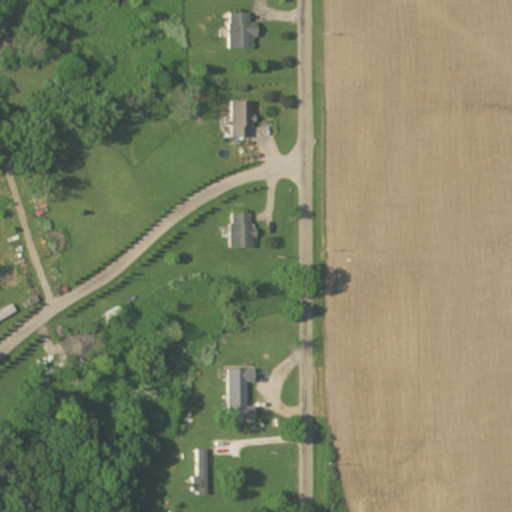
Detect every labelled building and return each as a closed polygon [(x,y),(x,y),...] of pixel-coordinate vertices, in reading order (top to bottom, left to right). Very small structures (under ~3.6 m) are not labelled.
[(226,50),(250,50),(250,39),(255,39),(255,24),(247,25),(247,14),(226,14),(226,50)] [(250,139),(250,103),(229,103),(228,139),(250,139)] [(251,215),(228,215),(228,250),(251,250),(251,215)] [(224,371),(225,422),(252,422),(252,409),(244,409),(244,383),(253,383),(253,370),(224,371)] [(195,477),(189,478),(190,495),(205,495),(204,450),(195,451),(195,477)]
